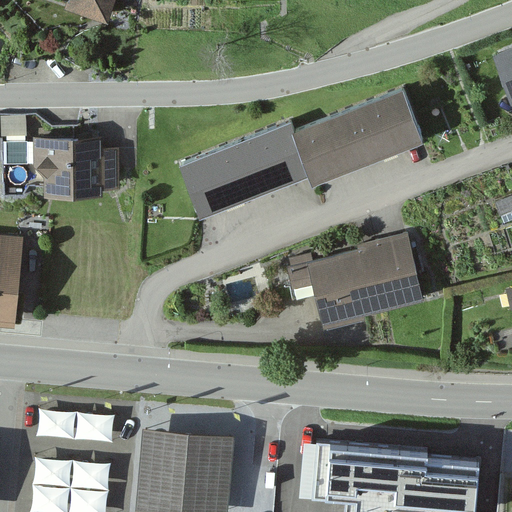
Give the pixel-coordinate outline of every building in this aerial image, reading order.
[(112,0),(66,0),(107,14),(112,0)] [(511,41),(495,48),(511,94),(511,41)] [(402,82),(293,125),(310,168),(314,177),(423,135),(402,82)] [(26,113),(0,114),(1,133),(28,131),(26,113)] [(290,115),(181,158),(201,210),(310,168),(293,125),(290,115)] [(102,134),(35,135),(35,163),(45,171),(45,188),(102,187),(102,181),(102,143),(102,134)] [(120,143),(102,143),(102,181),(120,181),(120,143)] [(511,193),(497,199),(501,211),(511,206),(511,193)] [(425,294),(409,227),(357,240),(358,244),(310,256),(309,250),(285,255),(292,282),(313,277),(323,321),(365,311),(364,308),(425,294)] [(25,234),(0,232),(0,321),(17,323),(25,234)] [(118,424),(119,398),(44,397),(43,423),(118,424)] [(230,511),(236,434),(146,427),(139,508),(184,511),(230,511)] [(35,496),(110,505),(116,450),(42,441),(35,496)]
